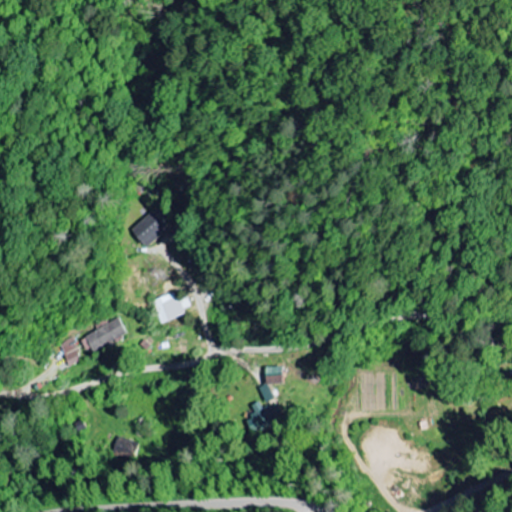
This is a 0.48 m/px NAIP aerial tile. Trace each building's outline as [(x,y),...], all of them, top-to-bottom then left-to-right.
[(170,231),(156,212),(132,229),(146,249),(170,231)] [(192,308),(189,298),(178,302),(176,294),(157,300),(164,324),(188,317),(186,310),(192,308)] [(81,337),(87,354),(129,339),(123,322),(81,337)] [(71,368),(83,362),(73,338),(60,344),(71,368)] [(261,389),(267,403),(275,400),(268,385),(261,389)] [(254,406),(257,416),(250,418),(256,434),(281,425),(273,406),(264,409),(261,403),(254,406)]
